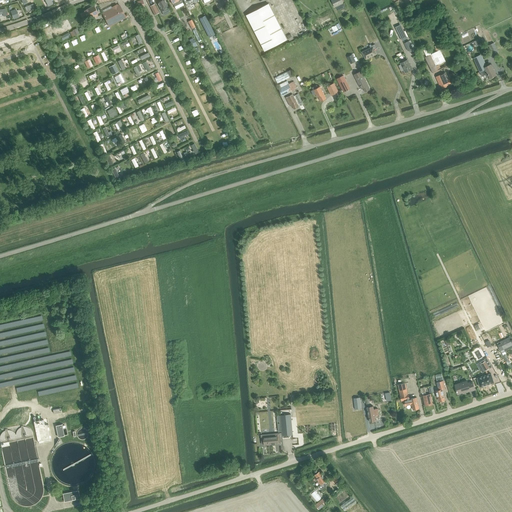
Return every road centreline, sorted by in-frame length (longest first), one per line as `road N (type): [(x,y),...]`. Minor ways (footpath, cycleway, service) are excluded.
road 1 (unclassified): [(134,511),(511,393)]
road 2 (unclassified): [(138,214),(231,169),(504,90)]
road 3 (unclassified): [(138,214),(455,119)]
road 4 (unclassified): [(0,255),(138,214)]
